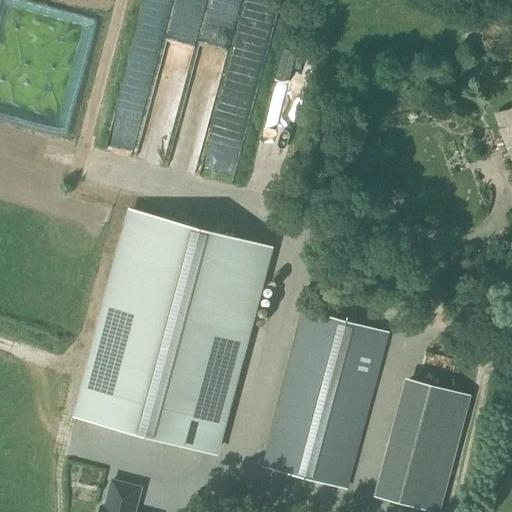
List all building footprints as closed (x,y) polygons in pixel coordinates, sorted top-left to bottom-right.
[(239,0),(223,70),(220,69),(196,170),(220,175),(224,158),(226,158),(245,76),(252,78),(270,0),(239,0)] [(511,110),(497,116),(511,160),(511,110)] [(269,248),(131,212),(78,419),(216,454),(269,248)] [(306,312),(266,467),(346,488),(386,333),(306,312)] [(438,511),(469,395),(410,380),(380,497),(438,511)] [(109,500),(111,501),(108,510),(103,509),(102,511),(136,511),(142,490),(114,483),(109,500)]
